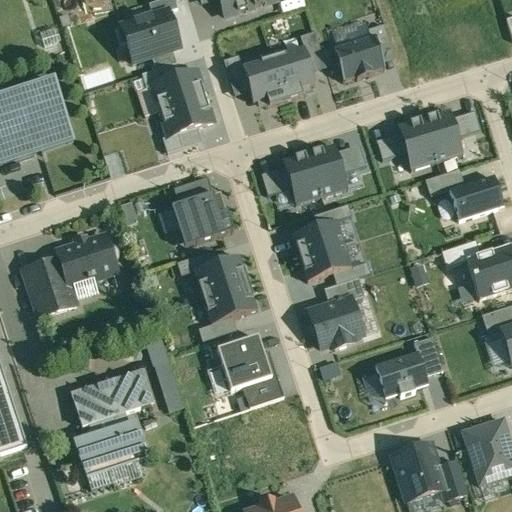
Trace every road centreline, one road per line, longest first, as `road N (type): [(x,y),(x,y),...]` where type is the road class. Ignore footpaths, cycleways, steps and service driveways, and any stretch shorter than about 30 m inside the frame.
road 1 (residential): [(511,397),(334,446),(234,154)]
road 2 (residential): [(483,79),(234,154)]
road 3 (residential): [(234,154),(112,191)]
